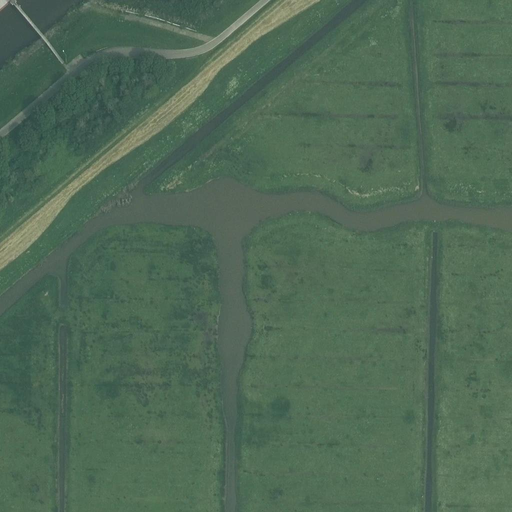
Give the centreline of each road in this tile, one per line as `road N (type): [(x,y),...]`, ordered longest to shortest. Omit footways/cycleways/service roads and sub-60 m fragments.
road 1 (unclassified): [(0,136),(90,62),(125,51),(191,53),(267,0)]
road 2 (track): [(205,48),(0,224)]
